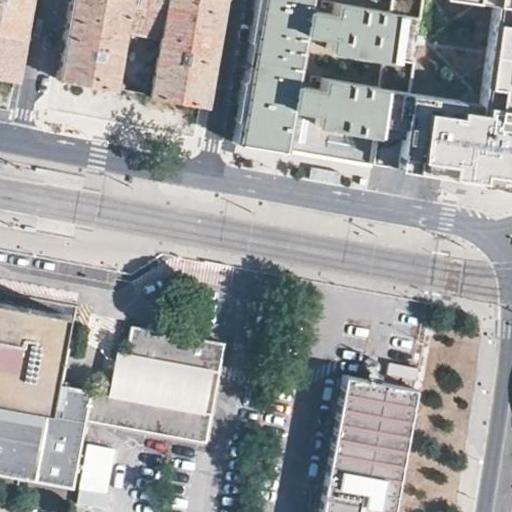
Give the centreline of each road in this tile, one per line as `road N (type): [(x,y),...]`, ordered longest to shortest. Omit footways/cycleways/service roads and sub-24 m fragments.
road 1 (residential): [(209,179),(477,231)]
road 2 (unknown): [(204,511),(238,293)]
road 3 (residential): [(23,145),(209,179)]
road 4 (residential): [(511,326),(488,511)]
road 5 (residential): [(209,179),(240,0)]
road 6 (residential): [(49,0),(23,145)]
